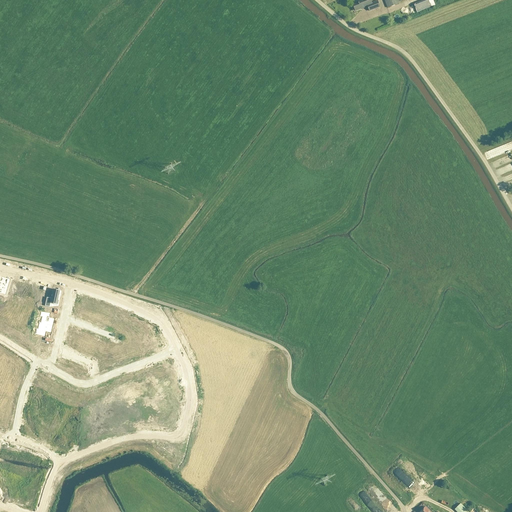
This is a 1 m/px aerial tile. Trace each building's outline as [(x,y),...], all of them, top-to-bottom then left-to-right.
[(372,3),(371,0),(359,0),(358,0),(358,2),(353,4),(354,6),(352,7),(354,11),(355,10),(356,11),(368,7),(370,11),(380,7),(378,1),(372,3)] [(404,18),(431,8),(427,0),(425,0),(389,15),(388,13),(384,14),(383,13),(372,17),(377,29),(404,18)] [(489,152),(491,158),(511,151),(509,145),(489,152)] [(0,281),(0,293),(1,294),(2,290),(6,291),(10,280),(5,278),(4,282),(0,281)] [(18,282),(15,295),(20,296),(20,294),(24,295),(26,284),(18,282)] [(47,298),(45,306),(49,307),(50,304),(57,305),(58,300),(57,300),(59,291),(52,289),(50,299),(47,298)] [(41,312),(40,316),(42,317),(41,323),(40,323),(52,326),(54,319),(49,318),(50,313),(48,313),(41,312)] [(9,333),(15,322),(11,319),(12,317),(7,314),(3,321),(6,323),(3,330),(4,331),(8,333),(8,332),(9,333)] [(22,323),(21,324),(15,322),(9,333),(11,334),(10,334),(14,336),(14,335),(16,336),(18,332),(22,334),(23,333),(26,325),(22,323)] [(36,329),(35,335),(44,337),(45,332),(51,333),(52,326),(40,323),(41,323),(39,322),(38,329),(36,329)] [(40,354),(42,355),(46,348),(40,344),(41,342),(36,339),(34,341),(36,342),(32,349),(37,352),(36,353),(39,355),(40,354)] [(396,478),(401,474),(396,468),(391,473),(396,478)]
